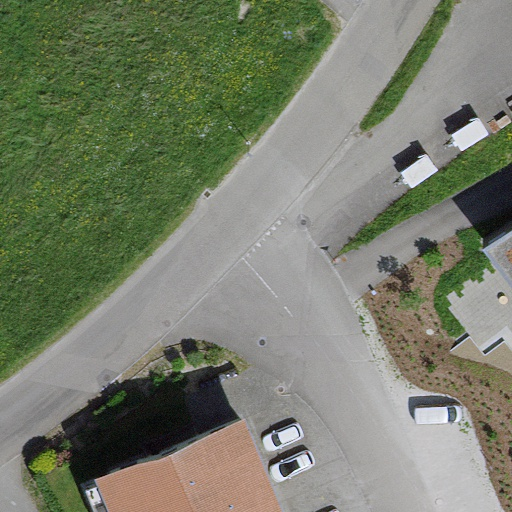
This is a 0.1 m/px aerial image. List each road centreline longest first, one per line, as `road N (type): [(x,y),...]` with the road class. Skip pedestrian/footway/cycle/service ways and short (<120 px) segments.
road 1 (residential): [(401,511),(354,399),(220,234)]
road 2 (residential): [(407,0),(362,75),(220,234)]
road 3 (residential): [(220,234),(55,389),(0,425)]
